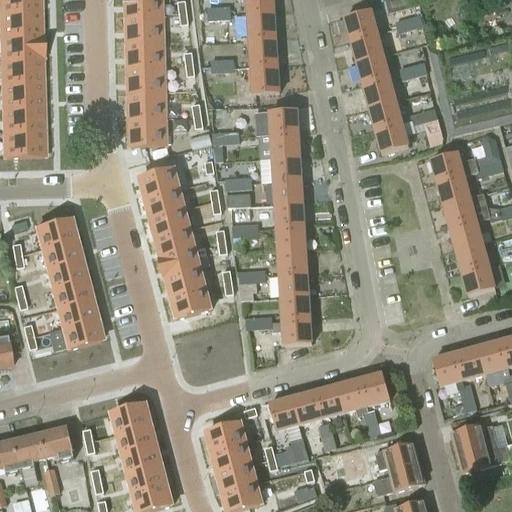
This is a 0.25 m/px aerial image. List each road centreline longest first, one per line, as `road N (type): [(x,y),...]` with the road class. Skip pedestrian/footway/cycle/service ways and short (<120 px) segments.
road 1 (residential): [(172,410),(366,358),(375,348),(305,0)]
road 2 (residential): [(451,511),(413,356),(428,342),(511,319)]
road 3 (residential): [(163,371),(108,182)]
road 4 (residential): [(108,182),(96,111),(95,0)]
road 5 (residential): [(0,412),(163,371)]
